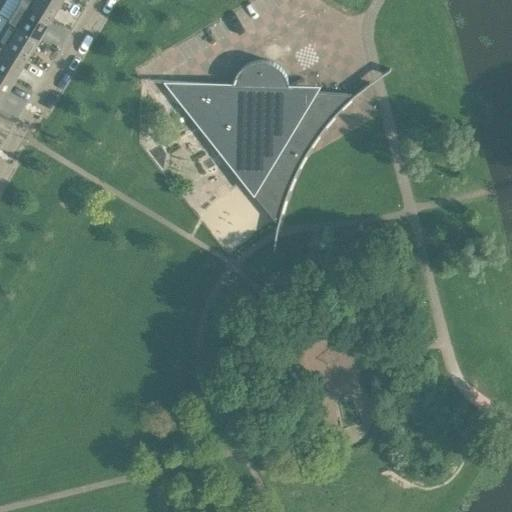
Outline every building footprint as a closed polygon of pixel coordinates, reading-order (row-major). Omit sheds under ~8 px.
[(46,28),(43,27),(50,16),(22,0),(19,0),(8,19),(40,38),(46,28)] [(56,6),(59,7),(63,0),(22,0),(50,16),(56,6)] [(31,47),(34,48),(40,38),(8,19),(1,30),(0,28),(0,41),(25,57),(31,47)] [(21,69),(18,68),(25,57),(0,41),(0,69),(15,79),(21,69)] [(353,95),(351,93),(289,89),(289,83),(289,82),(289,80),(288,78),(287,76),(286,74),(285,72),(284,70),(283,69),(281,67),(279,66),(278,64),(276,63),(274,62),(272,61),(270,61),(268,60),(266,60),(264,59),(262,59),(260,59),(258,60),(256,60),(254,61),(252,61),(250,62),(248,63),(246,64),(244,66),(243,67),(241,69),(240,70),(239,72),(237,74),(236,76),(236,78),(235,80),(234,82),(235,82),(235,88),(236,95),(238,101),(229,107),(231,111),(204,127),(223,148),(222,150),(229,155),(230,154),(245,166),(243,177),(255,179),(258,180),(253,189),(277,219),(279,220),(278,224),(277,228),(279,228),(281,221),(283,211),(285,205),(287,199),(289,193),(291,188),(293,182),(295,177),(298,171),(301,166),(303,162),(306,156),(309,151),(312,146),(316,140),(319,135),(323,130),(327,125),(331,120),(335,116),(337,113),(341,109),(345,105),(349,101),(353,97),(358,93),(362,90),(367,86),(371,83),(370,82),(368,83),(363,87),(358,91),(353,95)] [(0,98),(6,88),(9,89),(15,79),(0,69),(0,98)] [(153,79),(153,80),(182,82),(200,120),(199,120),(203,127),(204,127),(231,111),(229,107),(238,101),(236,95),(235,88),(235,82),(234,82),(234,85),(153,79)]
